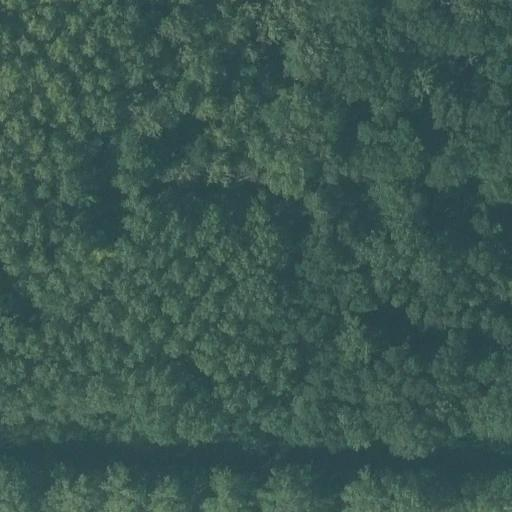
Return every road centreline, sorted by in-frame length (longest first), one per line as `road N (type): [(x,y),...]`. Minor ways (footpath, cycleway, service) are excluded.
road 1 (track): [(0,182),(511,168)]
road 2 (track): [(0,442),(511,444)]
